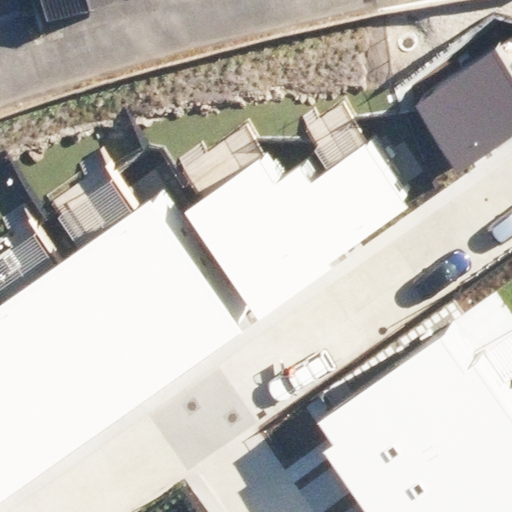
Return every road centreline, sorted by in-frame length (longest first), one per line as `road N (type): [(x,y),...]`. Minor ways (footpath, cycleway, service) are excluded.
road 1 (residential): [(200,418),(511,192)]
road 2 (residential): [(200,418),(64,511)]
